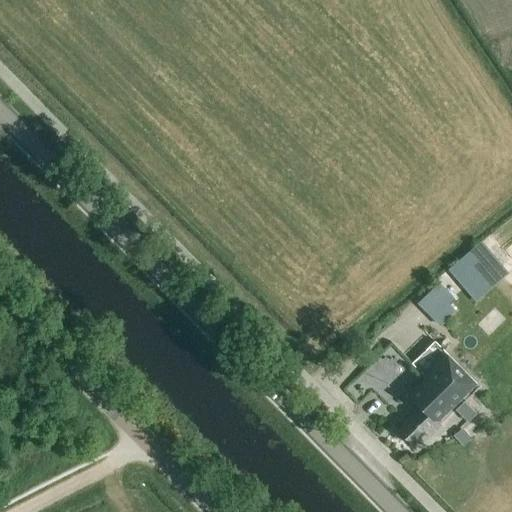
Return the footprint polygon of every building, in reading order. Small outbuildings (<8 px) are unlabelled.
[(484,296),(500,282),(472,249),(456,264),(484,296)] [(404,332),(427,362),(447,348),(424,318),(404,332)] [(455,358),(473,383),(509,358),(490,335),(455,358)] [(403,354),(410,348),(401,339),(386,353),(401,368),(409,360),(403,354)] [(475,385),(446,357),(408,394),(420,406),(407,418),(410,421),(399,431),(413,445),(425,434),(429,439),(441,427),(437,423),(475,385)]
